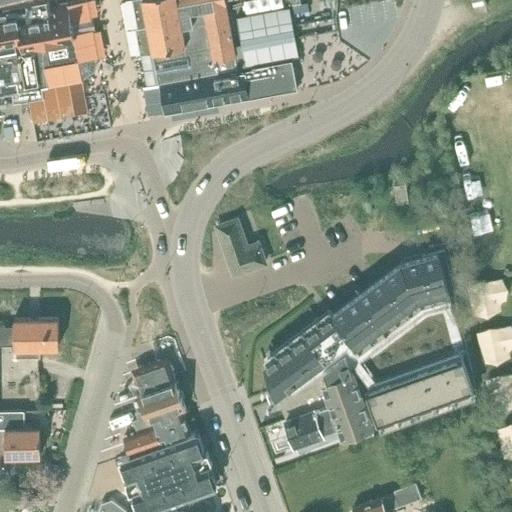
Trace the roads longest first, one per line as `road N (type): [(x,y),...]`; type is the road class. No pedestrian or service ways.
road 1 (tertiary): [(182,248),(202,196),(229,166),(345,109),(396,70),(428,0)]
road 2 (residential): [(65,511),(110,353),(110,308),(71,281),(0,283)]
road 3 (unknown): [(190,307),(298,284),(337,258),(344,233),(328,118)]
road 4 (secondary): [(264,511),(190,307),(182,248)]
road 5 (residential): [(0,165),(124,148),(145,163),(182,248)]
road 6 (unknown): [(219,384),(426,307)]
